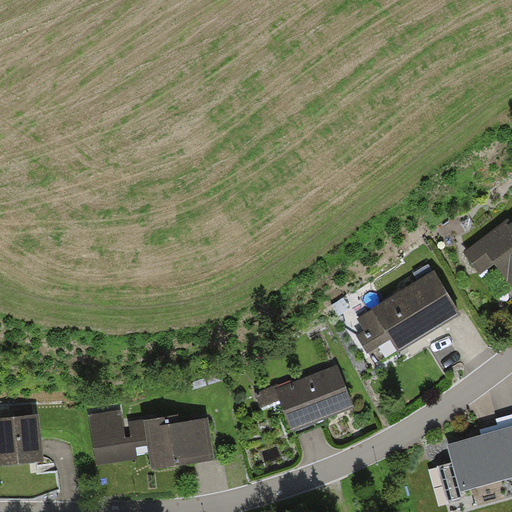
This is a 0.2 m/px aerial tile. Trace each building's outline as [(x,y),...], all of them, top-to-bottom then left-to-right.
[(511,223),(510,221),(466,254),(479,270),(495,258),(511,280),(511,223)] [(458,311),(435,274),(360,320),(368,333),(359,338),(367,352),(391,337),(398,349),(458,311)] [(278,386),(256,394),(261,406),(282,398),(293,428),(351,405),(337,369),(280,391),(278,386)] [(214,456),(208,419),(167,425),(166,415),(139,420),(141,431),(128,433),(125,412),(90,417),(98,465),(145,457),(146,467),(214,456)] [(511,414),(498,419),(502,432),(451,447),(463,488),(511,473),(511,414)] [(0,460),(38,457),(34,419),(0,422),(0,460)] [(432,470),(442,504),(463,498),(453,464),(432,470)]
